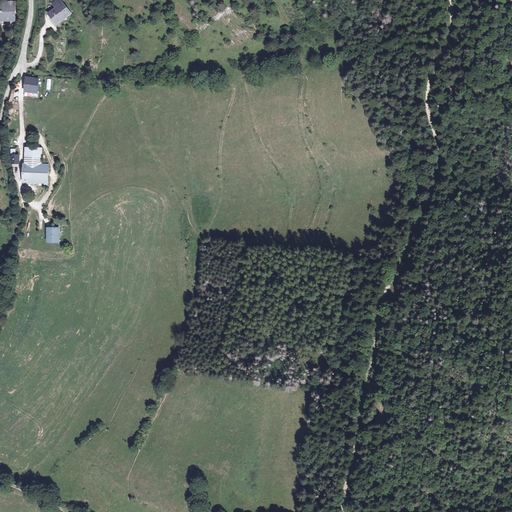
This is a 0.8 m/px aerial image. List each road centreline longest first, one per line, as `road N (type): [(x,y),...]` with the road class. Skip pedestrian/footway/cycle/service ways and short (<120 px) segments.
road 1 (track): [(343,511),(378,309),(435,187),(424,96),(449,39),(449,0)]
road 2 (track): [(23,71),(231,78)]
road 3 (track): [(0,319),(23,219),(0,135)]
